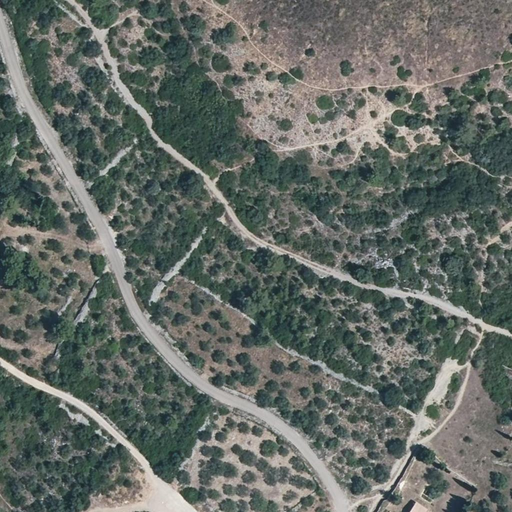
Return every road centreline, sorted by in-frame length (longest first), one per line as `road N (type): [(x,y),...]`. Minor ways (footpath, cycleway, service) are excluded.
road 1 (unclassified): [(345,511),(292,434),(202,384),(133,310),(104,232),(21,88),(0,22)]
road 2 (track): [(511,220),(489,243),(481,335),(461,397),(417,444),(373,511)]
road 3 (track): [(0,360),(89,412),(191,511)]
